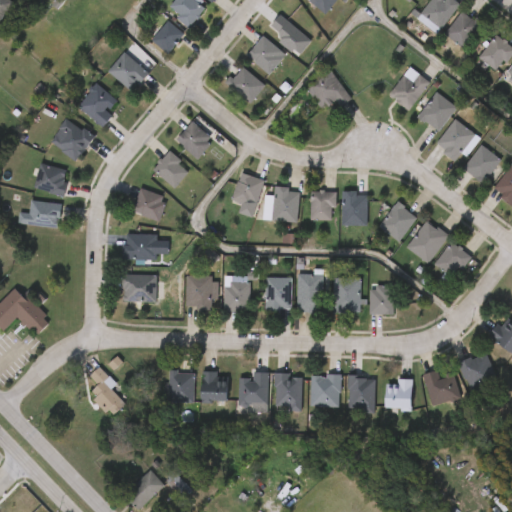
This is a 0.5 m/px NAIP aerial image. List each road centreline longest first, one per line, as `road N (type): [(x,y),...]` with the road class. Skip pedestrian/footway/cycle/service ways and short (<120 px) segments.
road 1 (residential): [(91,337),(413,348),(453,322),(510,252)]
road 2 (residential): [(251,1),(95,196),(91,337)]
road 3 (residential): [(180,85),(259,153),(396,169),(511,253)]
road 4 (secondary): [(98,511),(0,411)]
